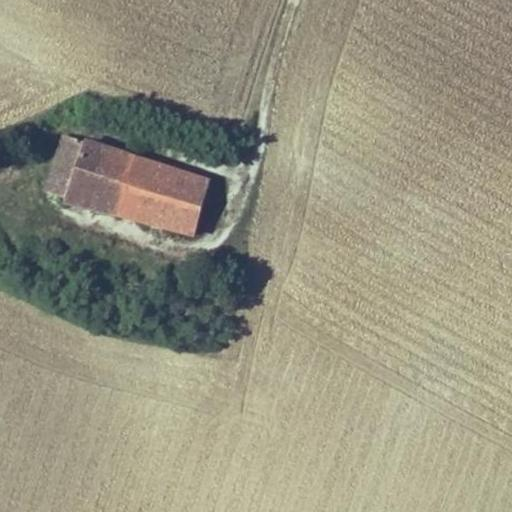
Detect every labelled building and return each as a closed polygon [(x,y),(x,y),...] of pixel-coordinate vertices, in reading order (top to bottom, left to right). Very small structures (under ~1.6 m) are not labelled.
[(52,192),(120,212),(137,153),(70,133),(52,192)] [(145,220),(162,160),(137,153),(120,212),(145,220)] [(170,227),(188,168),(162,160),(145,220),(170,227)] [(181,230),(199,171),(188,168),(170,227),(181,230)] [(214,176),(199,171),(181,230),(197,235),(214,176)]
